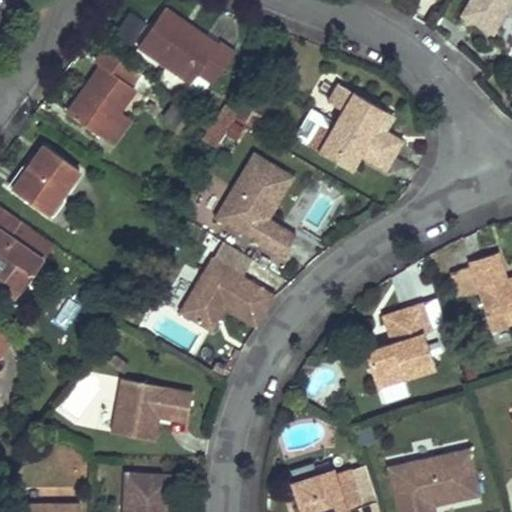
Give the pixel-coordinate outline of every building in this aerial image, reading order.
[(511,0),(469,0),(456,23),(491,43),(509,11),(511,6),(511,0)] [(210,98),(238,58),(206,35),(201,40),(184,28),(188,24),(166,8),(139,46),(210,98)] [(147,25),(130,13),(116,34),(132,46),(147,25)] [(102,67),(85,91),(69,114),(101,137),(102,136),(117,114),(135,89),(125,82),(134,69),(106,49),(96,63),(102,67)] [(386,117),(338,89),(327,107),(342,116),(336,126),(330,136),(320,130),(307,152),(346,174),(355,158),(360,160),(384,176),(392,162),(401,148),(385,139),(376,134),(386,117)] [(210,124),(221,132),(231,114),(220,107),(210,124)] [(110,142),(126,120),(117,114),(102,136),(110,142)] [(376,134),(385,139),(395,122),(386,117),(376,134)] [(199,143),(205,146),(210,149),(221,132),(210,124),(199,143)] [(13,189),(30,201),(48,214),(79,171),(44,146),(13,189)] [(293,183),(252,158),(221,208),(228,212),(219,228),(279,265),(294,240),(266,224),(259,220),(266,209),(273,213),(293,183)] [(355,158),(346,174),(350,177),(360,160),(355,158)] [(0,271),(21,286),(42,256),(27,245),(36,231),(0,205),(0,271)] [(228,212),(221,208),(212,223),(219,228),(228,212)] [(273,213),(266,209),(259,220),(266,224),(273,213)] [(55,244),(36,231),(27,245),(42,256),(45,258),(55,244)] [(496,259),(465,269),(487,337),(511,328),(511,281),(505,284),(496,259)] [(273,301),(208,260),(174,314),(203,332),(216,309),(226,316),(251,332),(273,301)] [(0,285),(14,296),(21,286),(0,271),(0,285)] [(414,308),(375,320),(384,345),(359,354),(371,390),(426,371),(413,335),(422,332),(414,308)] [(216,309),(203,332),(212,338),(226,316),(216,309)] [(0,355),(12,340),(0,331),(0,355)] [(191,394),(117,380),(107,435),(153,443),(157,422),(184,427),(191,394)] [(393,511),(429,511),(428,504),(438,502),(439,509),(475,501),(465,456),(384,474),(393,511)] [(325,473),(314,478),(316,484),(327,480),(325,473)] [(314,478),(282,487),(289,511),(349,511),(353,511),(342,475),(327,480),(316,484),(314,478)] [(169,511),(170,480),(123,479),(121,511),(169,511)] [(428,504),(429,511),(439,509),(438,502),(428,504)]
